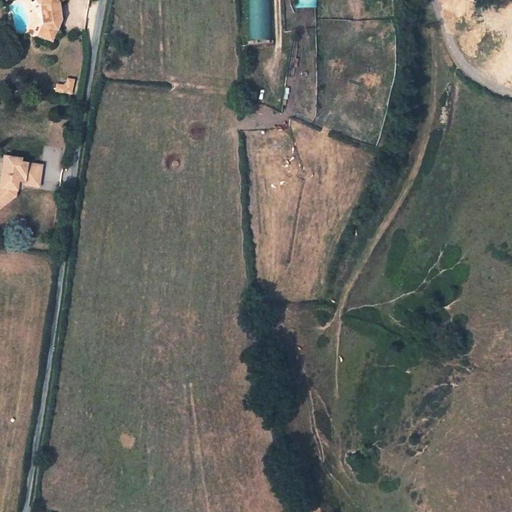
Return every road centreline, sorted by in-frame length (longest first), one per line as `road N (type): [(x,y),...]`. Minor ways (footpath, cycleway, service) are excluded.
road 1 (residential): [(22,511),(103,0)]
road 2 (track): [(511,91),(455,58),(434,0)]
